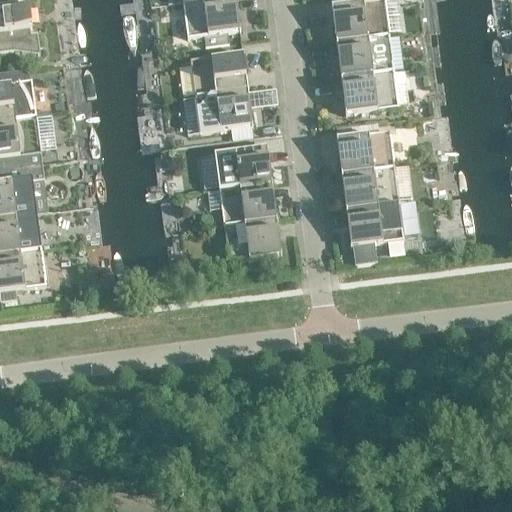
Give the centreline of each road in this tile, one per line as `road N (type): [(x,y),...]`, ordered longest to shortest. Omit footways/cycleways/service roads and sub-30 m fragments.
road 1 (residential): [(282,0),(320,338)]
road 2 (residential): [(0,380),(320,338)]
road 3 (residential): [(320,338),(511,314)]
